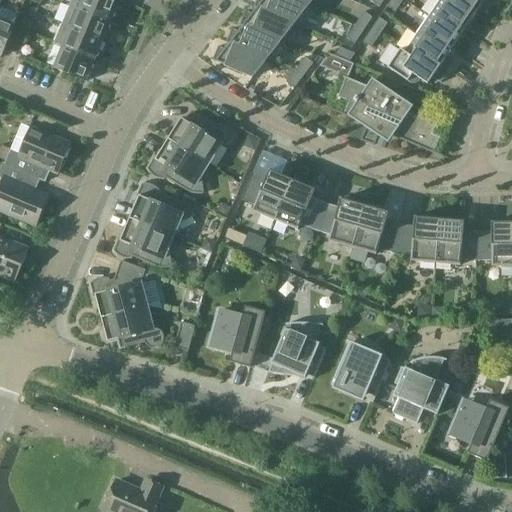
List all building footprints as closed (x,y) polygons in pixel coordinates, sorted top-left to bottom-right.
[(112,21),(120,1),(118,0),(72,0),(71,4),(112,21)] [(294,24),(308,6),(293,0),(256,0),(254,7),(257,9),(257,8),(294,24)] [(391,0),(387,6),(396,12),(403,0),(391,0)] [(442,0),(439,0),(429,17),(444,27),(449,20),(465,30),(477,12),(461,2),(456,9),(442,0)] [(442,0),(456,9),(461,2),(477,12),(485,0),(442,0)] [(103,41),(112,21),(71,4),(62,24),(103,41)] [(0,56),(1,57),(15,25),(13,25),(17,16),(15,12),(3,7),(0,8),(0,56)] [(281,42),(294,24),(257,8),(257,9),(253,14),(246,11),(240,25),(243,27),(244,26),(281,42)] [(364,12),(355,26),(364,30),(372,18),(364,12)] [(429,17),(417,34),(432,45),(437,38),(453,48),(465,30),(449,20),(444,27),(429,17)] [(25,18),(20,30),(28,33),(33,21),(25,18)] [(388,24),(379,18),(371,30),(380,35),(388,24)] [(95,61),(103,41),(62,24),(54,44),(63,48),(95,61)] [(267,59),(281,42),(244,26),(243,27),(239,32),(232,29),(226,43),(230,44),(267,59)] [(355,44),(364,30),(355,26),(346,38),(355,44)] [(23,45),(28,33),(20,30),(15,41),(23,45)] [(371,48),(380,35),(371,30),(363,42),(371,48)] [(417,34),(405,52),(420,63),(425,56),(449,71),(455,61),(447,56),(453,48),(437,38),(432,45),(417,34)] [(253,77),(267,59),(230,44),(226,49),(218,46),(213,60),(253,77)] [(86,82),(95,61),(63,48),(54,68),(86,82)] [(340,48),(335,55),(350,62),(355,54),(340,48)] [(388,68),(408,82),(411,84),(415,84),(418,82),(420,79),(428,84),(433,78),(441,83),(449,71),(425,56),(420,63),(405,52),(401,49),(388,68)] [(330,54),(320,67),(346,78),(348,79),(354,65),(330,54)] [(306,57),(295,71),(305,75),(313,64),(306,57)] [(286,82),(294,89),(305,75),(295,71),(286,82)] [(417,116),(409,113),(414,107),(373,79),(367,87),(346,78),(338,97),(349,102),(344,114),(343,113),(342,115),(435,154),(436,153),(434,152),(440,138),(433,135),(440,117),(420,109),(417,116)] [(182,118),(168,139),(208,165),(220,145),(225,145),(229,144),(233,141),(234,136),(233,132),(231,128),(226,126),(221,126),(217,129),(195,116),(190,124),(182,118)] [(20,154),(11,150),(2,146),(0,150),(0,162),(4,164),(29,175),(45,182),(50,171),(58,174),(59,171),(61,172),(66,161),(63,160),(70,144),(31,128),(20,154)] [(199,195),(203,195),(201,176),(208,165),(168,139),(157,159),(155,157),(147,169),(148,170),(149,172),(151,175),(153,177),(156,178),(159,179),(161,180),(163,180),(164,180),(165,178),(188,193),(191,194),(194,195),(197,195),(199,195)] [(25,186),(29,175),(4,164),(0,172),(0,177),(4,179),(0,187),(0,210),(36,226),(48,196),(25,186)] [(252,212),(275,221),(293,180),(270,170),(266,179),(253,173),(242,200),(255,206),(252,212)] [(300,225),(315,231),(325,204),(312,198),(316,189),(293,180),(275,221),(298,231),(300,225)] [(139,198),(130,219),(173,237),(178,224),(195,216),(194,215),(193,213),(192,211),(191,209),(189,208),(187,206),(185,205),(160,194),(160,192),(158,189),(157,188),(155,187),(152,185),(150,185),(147,184),(145,184),(142,184),(137,197),(139,198)] [(329,242),(353,249),(365,205),(341,198),(339,207),(325,204),(315,231),(331,236),(329,242)] [(378,249),(395,254),(400,225),(386,221),(389,212),(365,205),(353,249),(377,255),(378,249)] [(436,264),(440,219),(415,217),(414,226),(400,225),(395,254),(412,256),(411,262),(436,264)] [(133,257),(158,268),(162,268),(166,268),(169,268),(174,267),(168,249),(173,237),(130,219),(121,239),(119,239),(114,251),(114,252),(116,254),(117,255),(119,257),(122,258),(124,259),(126,259),(128,259),(130,259),(132,259),(133,257)] [(440,219),(436,264),(461,266),(461,260),(477,261),(478,232),(464,230),(464,221),(440,219)] [(478,232),(477,261),(492,261),(492,267),(511,267),(511,221),(492,222),(492,232),(478,232)] [(0,228),(1,225),(0,224),(0,273),(13,279),(25,250),(0,239),(0,228)] [(243,246),(247,237),(229,229),(225,238),(243,246)] [(96,297),(102,319),(147,306),(141,284),(146,270),(121,261),(114,280),(110,281),(110,279),(108,279),(105,278),(103,278),(101,278),(98,279),(96,280),(93,281),(91,283),(90,284),(94,298),(96,297)] [(153,329),(147,306),(102,319),(108,343),(118,340),(120,349),(145,343),(148,347),(153,348),(157,348),(161,345),(164,341),(164,336),(161,332),(157,329),(153,329)] [(230,362),(251,368),(266,312),(245,307),(243,317),(219,311),(210,346),(233,352),(230,362)] [(498,321),(481,321),(481,330),(489,338),(499,338),(498,321)] [(195,326),(189,325),(181,323),(174,348),(188,352),(195,326)] [(294,324),(286,324),(286,326),(288,326),(287,330),(268,373),(300,378),(302,373),(314,378),(326,349),(314,344),(320,330),(319,330),(321,326),(323,327),(323,325),(318,324),(313,324),(305,323),(299,323),(294,324)] [(373,403),(391,361),(349,344),(331,385),(373,403)] [(415,361),(410,362),(411,364),(412,363),(412,368),(412,367),(411,370),(405,368),(393,396),(399,399),(392,414),(417,424),(424,409),(437,415),(450,386),(436,380),(443,365),(442,365),(444,361),(447,361),(448,360),(439,359),(434,359),(429,359),(422,360),(420,360),(415,361)] [(487,462),(510,408),(490,400),(486,410),(464,401),(450,434),(472,444),(468,454),(487,462)] [(157,499),(162,487),(146,480),(141,492),(116,481),(104,510),(107,511),(153,511),(159,499),(157,499)]
